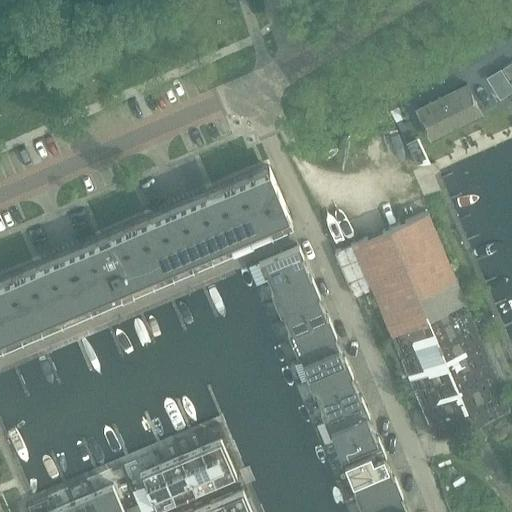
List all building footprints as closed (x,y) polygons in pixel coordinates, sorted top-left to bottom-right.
[(511,61),(502,67),(509,78),(511,75),(511,61)] [(511,87),(500,68),(486,77),(499,99),(511,91),(511,87)] [(415,110),(429,139),(481,114),(467,85),(415,110)] [(397,106),(389,110),(395,120),(403,116),(397,106)] [(39,263),(0,279),(0,335),(59,310),(116,286),(170,263),(227,239),(288,213),(269,166),(208,192),(151,216),(96,239),(39,263)] [(354,242),(334,251),(353,295),(373,287),(395,340),(436,437),(509,407),(468,309),(427,212),(406,221),(354,242)] [(263,272),(266,271),(269,280),(305,265),(301,256),(304,255),(298,243),(298,241),(296,242),(260,257),(258,258),(258,259),(259,261),(260,264),(263,272)] [(275,300),(277,299),(313,284),(315,283),(311,274),(309,275),(305,265),(269,280),(272,287),(270,288),(275,300)] [(315,283),(313,284),(277,299),(275,300),(280,312),(282,311),(285,319),(321,304),(317,294),(319,293),(315,283)] [(321,304),(285,319),(289,327),(287,328),(292,340),(294,339),(330,324),(332,323),(328,314),(326,315),(321,304)] [(294,339),(292,340),(297,352),(299,351),(302,359),(338,344),(334,334),(336,333),(332,323),(330,324),(294,339)] [(338,344),(302,359),(305,367),(303,368),(308,380),(310,379),(346,364),(348,363),(344,354),(342,354),(338,344)] [(348,363),(346,364),(310,379),(308,380),(313,392),(315,391),(319,399),(355,384),(350,373),(352,373),(348,363)] [(355,384),(319,399),(322,407),(320,408),(325,420),(327,419),(363,404),(365,403),(361,393),(359,394),(355,384)] [(365,403),(363,404),(327,419),(325,420),(329,432),(332,431),(335,439),(371,424),(367,413),(369,412),(365,403)] [(371,424),(335,439),(338,447),(336,448),(341,460),(343,459),(379,444),(381,443),(378,433),(375,434),(371,424)] [(200,444),(216,481),(236,472),(220,436),(200,444)] [(381,443),(379,444),(343,459),(341,460),(346,472),(348,471),(352,479),(388,464),(383,453),(385,452),(381,443)] [(180,453),(195,489),(216,481),(200,444),(180,453)] [(160,462),(175,498),(195,489),(180,453),(160,462)] [(155,507),(175,498),(160,462),(139,470),(155,507)] [(358,499),(360,499),(396,484),(398,483),(394,473),(392,474),(388,464),(352,479),(355,487),(353,488),(358,499)] [(125,511),(112,482),(92,490),(101,511),(125,511)] [(396,484),(360,499),(358,499),(363,511),(365,510),(365,511),(383,511),(404,504),(400,493),(402,492),(398,483),(396,484)] [(222,496),(228,511),(252,511),(242,487),(222,496)] [(101,511),(92,490),(72,499),(77,511),(101,511)] [(202,504),(204,511),(228,511),(222,496),(202,504)] [(77,511),(72,499),(51,508),(53,511),(77,511)] [(140,511),(137,503),(127,508),(128,511),(140,511)]
